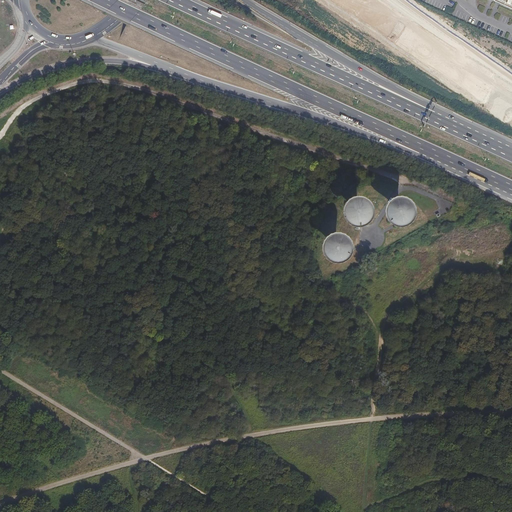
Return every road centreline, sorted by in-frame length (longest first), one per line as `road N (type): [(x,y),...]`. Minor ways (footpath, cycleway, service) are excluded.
road 1 (motorway): [(103,0),(423,147)]
road 2 (motorway): [(433,116),(177,0)]
road 3 (motorway): [(191,75),(423,147)]
road 4 (motorway): [(433,116),(425,104),(241,0)]
road 5 (motorway): [(0,93),(86,61),(191,75)]
